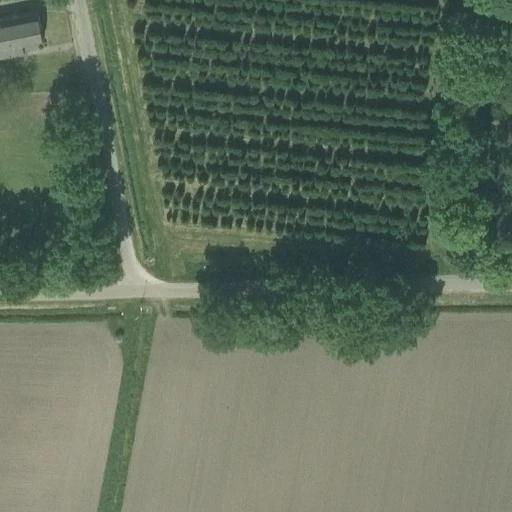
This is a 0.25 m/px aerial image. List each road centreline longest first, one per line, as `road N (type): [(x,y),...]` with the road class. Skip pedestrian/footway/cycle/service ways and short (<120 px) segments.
road 1 (unclassified): [(511,286),(132,292)]
road 2 (unclassified): [(132,292),(77,0)]
road 3 (unclassified): [(0,295),(132,292)]
